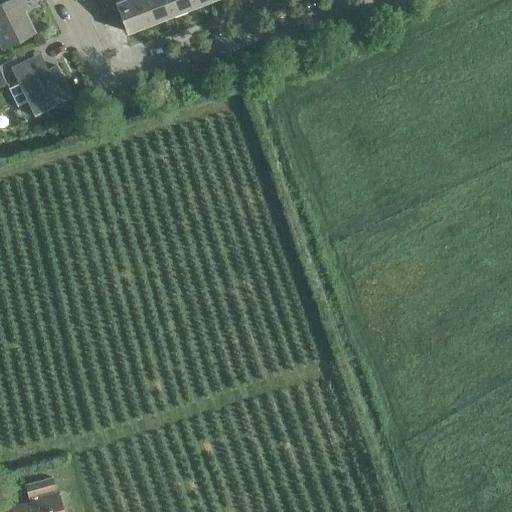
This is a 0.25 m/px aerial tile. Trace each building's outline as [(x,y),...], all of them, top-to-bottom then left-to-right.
[(23,0),(6,0),(0,3),(0,44),(2,48),(31,34),(19,10),(27,6),(23,0)] [(150,23),(141,0),(120,0),(114,2),(125,32),(150,23)] [(141,0),(150,23),(173,14),(168,0),(141,0)] [(196,5),(194,0),(168,0),(173,14),(196,5)] [(36,118),(72,101),(55,67),(40,74),(33,60),(12,69),(36,118)] [(52,480),(25,487),(29,502),(0,510),(0,511),(63,511),(59,494),(56,495),(52,480)]
